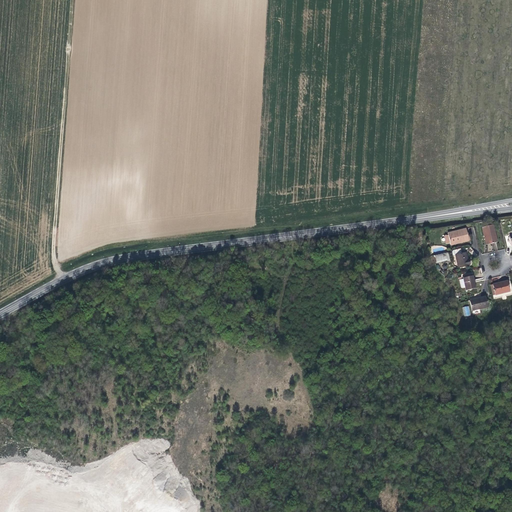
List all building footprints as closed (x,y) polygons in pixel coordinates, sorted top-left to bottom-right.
[(483,244),(494,242),(490,225),(479,227),(483,244)] [(457,241),(457,243),(466,241),(464,229),(445,233),(447,243),(457,241)] [(435,254),(437,263),(451,260),(449,251),(435,254)] [(456,268),(467,266),(466,261),(464,261),(463,253),(453,255),(456,268)] [(472,289),(469,277),(459,279),(462,291),(472,289)] [(507,293),(504,282),(491,285),(493,296),(507,293)] [(470,310),(485,307),(483,297),(474,298),(475,300),(468,301),(470,310)] [(464,317),(471,315),(468,306),(462,307),(464,317)]
